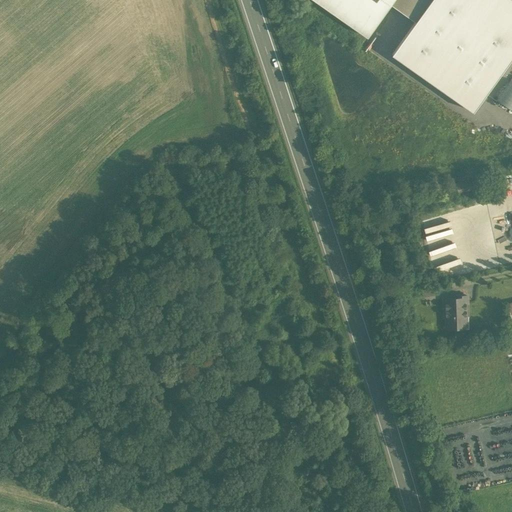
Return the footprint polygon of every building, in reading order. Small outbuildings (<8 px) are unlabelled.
[(315,0),(368,37),(390,5),(393,0),(315,0)] [(431,0),(393,0),(390,5),(416,22),(431,0)] [(511,0),(431,0),(416,22),(392,55),(474,113),(511,59),(511,0)] [(511,110),(511,80),(511,79),(496,99),(511,110)] [(480,179),(460,183),(462,193),(482,189),(480,179)] [(436,285),(422,288),(424,296),(437,293),(436,285)] [(468,295),(455,296),(455,298),(443,298),(444,317),(446,317),(446,327),(460,327),(460,317),(466,316),(466,303),(468,303),(468,295)]
